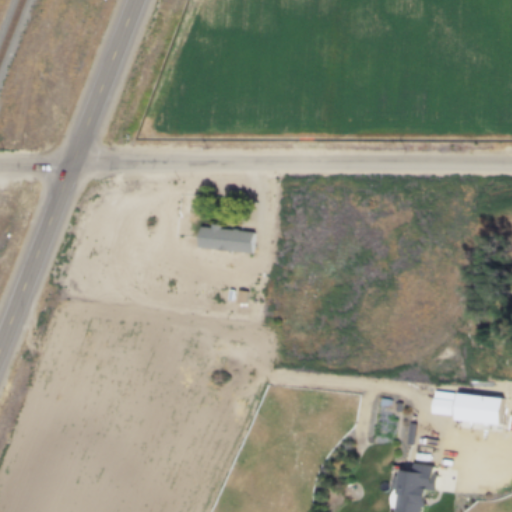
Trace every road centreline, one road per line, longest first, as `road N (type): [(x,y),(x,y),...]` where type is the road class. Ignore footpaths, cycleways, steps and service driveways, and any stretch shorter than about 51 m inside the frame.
road 1 (residential): [(511,165),(0,164)]
road 2 (trunk): [(0,343),(134,0)]
